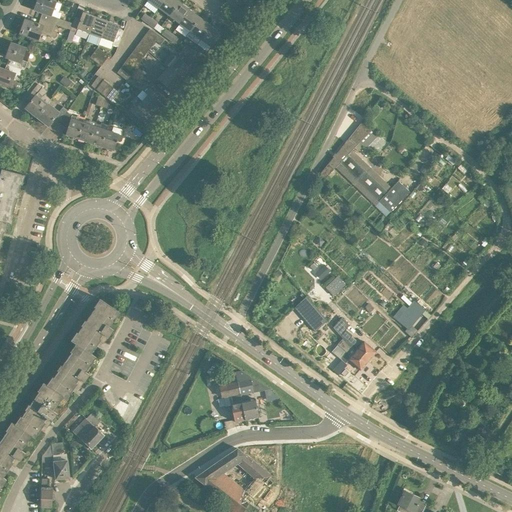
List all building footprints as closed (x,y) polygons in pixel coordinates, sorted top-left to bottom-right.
[(72,24),(60,19),(62,13),(59,12),(62,5),(48,0),(37,0),(34,11),(42,14),(40,19),(56,25),(70,30),(72,24)] [(148,0),(148,1),(158,9),(164,0),(148,0)] [(179,2),(175,0),(164,0),(158,9),(168,16),(179,2)] [(189,10),(179,2),(168,16),(179,24),(189,10)] [(200,18),(189,10),(179,24),(189,32),(200,18)] [(89,34),(95,17),(83,12),(80,19),(75,17),(72,24),(70,30),(70,31),(75,33),(77,30),(89,34)] [(141,19),(147,24),(150,19),(144,14),(141,19)] [(101,39),(107,21),(95,17),(89,34),(101,39)] [(210,26),(200,18),(189,32),(200,40),(210,26)] [(51,38),(56,25),(40,19),(38,25),(25,20),(19,34),(39,41),(41,34),(51,38)] [(147,24),(154,29),(157,24),(150,19),(147,24)] [(118,48),(123,32),(118,30),(120,26),(107,21),(101,39),(113,43),(112,46),(118,48)] [(221,34),(210,26),(200,40),(211,48),(221,34)] [(164,40),(149,29),(146,34),(155,42),(160,45),(164,40)] [(162,35),(168,39),(172,35),(165,30),(162,35)] [(152,46),(155,42),(146,34),(142,39),(152,46)] [(175,44),(178,39),(172,35),(168,39),(175,44)] [(148,51),(152,46),(142,39),(139,44),(148,51)] [(6,65),(22,70),(24,71),(27,63),(22,61),(27,49),(10,43),(5,58),(8,59),(6,65)] [(145,56),(148,51),(139,44),(135,49),(145,56)] [(180,52),(187,57),(192,50),(186,45),(180,52)] [(109,57),(97,48),(93,54),(105,62),(109,57)] [(145,56),(135,49),(131,54),(141,61),(145,56)] [(193,62),(198,55),(192,50),(187,57),(193,62)] [(101,67),(105,62),(93,54),(90,58),(101,67)] [(141,61),(131,54),(128,59),(137,66),(135,69),(140,72),(144,67),(139,63),(141,61)] [(177,58),(172,54),(163,64),(167,68),(183,82),(192,71),(177,58)] [(134,71),(135,69),(137,66),(128,59),(124,64),(134,71)] [(130,76),(134,71),(124,64),(120,69),(130,76)] [(22,70),(6,65),(4,71),(0,69),(0,83),(6,86),(6,87),(19,92),(21,85),(14,82),(17,76),(19,77),(22,70)] [(173,93),(183,82),(167,68),(157,79),(173,93)] [(87,73),(83,69),(78,74),(83,78),(87,73)] [(117,74),(126,81),(130,76),(120,69),(117,74)] [(72,82),(64,76),(60,82),(67,88),(72,82)] [(103,81),(98,77),(91,86),(96,90),(103,81)] [(103,81),(96,90),(101,94),(108,84),(103,81)] [(47,92),(38,84),(25,100),(29,104),(25,109),(36,118),(48,104),(51,100),(45,95),(47,92)] [(108,84),(101,94),(106,98),(113,88),(108,84)] [(118,92),(113,88),(106,98),(111,102),(118,92)] [(147,96),(141,101),(149,109),(155,114),(165,103),(149,88),(144,93),(147,96)] [(101,108),(104,101),(98,96),(95,106),(101,108)] [(382,110),(387,104),(380,99),(367,116),(373,121),(377,115),(378,115),(382,110)] [(145,125),(155,114),(149,109),(141,101),(136,107),(133,105),(128,110),(145,125)] [(53,122),(59,125),(64,116),(66,114),(68,111),(63,107),(59,112),(48,104),(36,118),(48,128),(53,122)] [(64,116),(59,125),(67,130),(65,136),(77,140),(83,123),(76,121),(77,118),(66,114),(64,116)] [(77,140),(89,144),(96,124),(95,124),(94,127),(88,125),(89,122),(84,120),(83,123),(77,140)] [(349,139),(329,163),(319,175),(324,180),(333,170),(335,168),(373,205),(382,213),(386,217),(390,212),(390,213),(410,193),(398,182),(391,189),(352,151),(357,146),(359,143),(366,150),(379,136),(363,121),(349,139)] [(89,144),(101,147),(107,128),(106,131),(100,129),(101,126),(96,124),(89,144)] [(112,130),(107,128),(101,147),(113,151),(116,143),(117,143),(117,142),(119,142),(120,142),(122,138),(121,136),(118,135),(111,133),(112,130)] [(445,159),(452,165),(455,161),(448,155),(445,159)] [(467,169),(461,164),(460,165),(460,166),(458,168),(462,172),(463,171),(465,172),(467,169)] [(0,222),(7,224),(11,225),(14,215),(13,215),(17,199),(18,200),(20,193),(18,193),(20,186),(22,186),(25,176),(1,170),(0,173),(0,222)] [(420,193),(424,188),(419,184),(415,189),(420,193)] [(452,189),(445,184),(441,189),(448,194),(452,189)] [(443,227),(446,223),(440,218),(437,222),(443,227)] [(385,227),(379,222),(375,227),(380,232),(385,227)] [(424,248),(427,243),(422,239),(419,244),(424,248)] [(314,262),(310,267),(314,271),(318,267),(314,262)] [(321,281),(331,272),(325,265),(315,274),(321,281)] [(337,277),(325,288),(333,297),(345,285),(337,277)] [(294,308),(302,318),(305,321),(311,316),(321,327),(326,321),(317,310),(313,307),(305,297),(294,308)] [(70,341),(75,345),(91,355),(94,349),(95,350),(97,346),(96,346),(101,340),(105,343),(113,330),(109,328),(114,321),(114,322),(116,319),(116,318),(119,313),(99,299),(93,308),(94,309),(86,322),(84,321),(81,326),(82,327),(77,334),(76,333),(70,341)] [(383,299),(379,304),(383,308),(388,303),(383,299)] [(368,304),(364,308),(369,313),(374,309),(368,304)] [(407,309),(403,305),(393,317),(408,330),(412,326),(400,316),(407,309)] [(352,335),(346,330),(349,326),(342,317),(333,328),(343,339),(345,343),(368,362),(375,352),(363,342),(361,345),(351,336),(352,336),(352,335)] [(360,371),(368,362),(345,343),(343,339),(338,346),(351,357),(347,361),(360,371)] [(91,355),(75,345),(70,353),(71,353),(62,367),(60,366),(56,371),(57,372),(53,378),(52,377),(46,385),(63,397),(66,400),(70,394),(73,391),(72,391),(76,385),(81,387),(89,375),(85,373),(89,366),(90,367),(92,363),(96,358),(91,355)] [(226,364),(222,362),(217,371),(221,373),(226,364)] [(271,389),(249,376),(243,372),(235,374),(237,382),(245,420),(258,418),(253,400),(248,401),(246,393),(252,391),(253,393),(271,389)] [(245,420),(237,382),(219,386),(221,398),(229,396),(231,403),(230,403),(234,422),(245,420)] [(59,403),(63,397),(46,385),(43,383),(37,392),(38,393),(29,406),(28,405),(24,410),(25,411),(21,418),(20,417),(14,425),(31,437),(34,439),(38,433),(39,434),(41,431),(40,430),(44,424),(48,427),(57,414),(53,412),(57,405),(58,406),(60,403),(59,403)] [(91,449),(103,435),(94,427),(100,421),(91,413),(73,433),(91,449)] [(31,437),(14,425),(11,423),(5,431),(6,432),(0,441),(0,476),(3,478),(6,473),(7,473),(9,470),(8,470),(13,463),(17,466),(25,454),(20,452),(25,445),(26,445),(28,442),(27,442),(31,437)] [(51,444),(52,454),(63,453),(62,443),(51,444)] [(41,464),(53,462),(52,454),(51,444),(41,457),(41,464)] [(248,503),(270,479),(271,478),(237,449),(194,478),(234,507),(240,511),(243,511),(249,503),(248,503)] [(55,480),(69,478),(67,458),(64,459),(64,461),(53,462),(55,480)] [(41,479),(41,483),(40,507),(42,507),(42,509),(50,509),(50,507),(52,507),(52,488),(49,488),(49,479),(41,479)] [(422,511),(426,505),(418,501),(419,499),(404,492),(397,506),(398,506),(396,510),(398,511),(422,511)]
